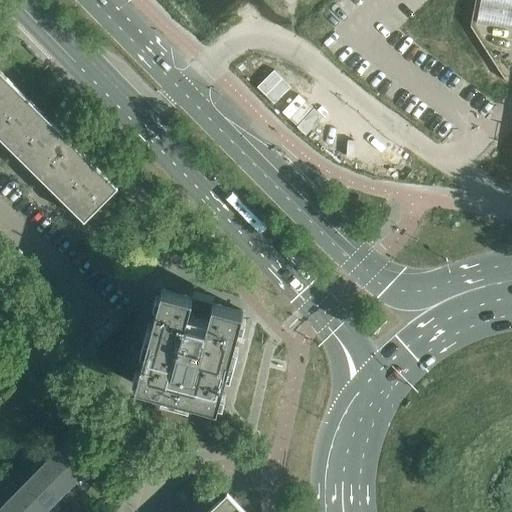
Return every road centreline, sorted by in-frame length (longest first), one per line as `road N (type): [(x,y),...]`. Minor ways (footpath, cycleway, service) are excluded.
road 1 (secondary): [(19,0),(324,314),(351,352),(368,399)]
road 2 (secondary): [(500,301),(430,302),(398,293),(187,87)]
road 3 (unclassified): [(511,210),(284,42),(258,36),(207,63),(187,87)]
road 4 (residential): [(136,511),(167,472),(0,319)]
road 5 (unknown): [(330,75),(376,44),(408,62),(434,84),(444,109),(427,148)]
road 6 (primary): [(500,301),(426,334),(368,399)]
road 7 (secondary): [(187,87),(100,0)]
